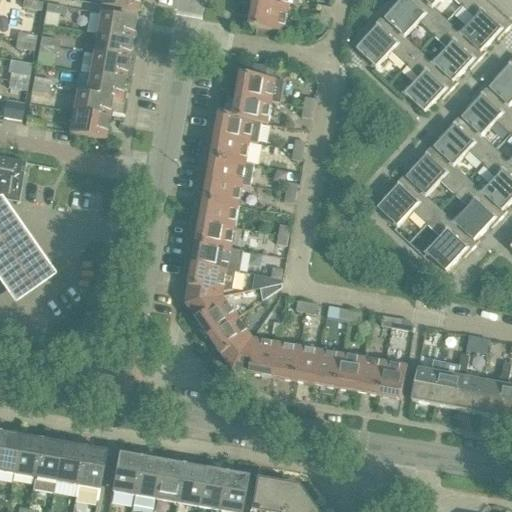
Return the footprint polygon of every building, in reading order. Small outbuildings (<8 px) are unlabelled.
[(136,14),(138,0),(102,0),(101,7),(136,14)] [(288,13),(290,0),(255,0),(254,7),(288,13)] [(448,23),(433,10),(423,0),(400,0),(397,4),(399,7),(386,21),(405,39),(419,25),(433,39),(448,23)] [(468,0),(423,0),(433,10),(442,0),(451,0),(461,8),(468,0)] [(511,27),(511,26),(482,0),(468,0),(461,8),(475,22),(462,36),(482,55),(495,40),(498,42),(511,27)] [(40,13),(42,5),(23,2),(22,9),(40,13)] [(64,17),(65,9),(47,6),(45,13),(64,17)] [(284,35),(288,13),(254,7),(250,29),(284,35)] [(330,20),(332,10),(322,8),(320,18),(330,20)] [(131,42),(135,21),(100,15),(96,36),(131,42)] [(328,30),(330,20),(320,18),(318,28),(328,30)] [(420,53),(405,39),(386,21),(383,19),(369,34),(372,37),(357,52),(377,70),(391,55),(406,68),(420,53)] [(484,57),(482,55),(462,36),(448,23),(433,39),(448,52),(434,66),(454,84),(468,70),(470,72),(484,57)] [(35,46),(36,38),(17,35),(16,42),(35,46)] [(128,62),(131,42),(96,36),(93,56),(128,62)] [(58,50),(59,42),(41,39),(39,46),(58,50)] [(33,53),(35,46),(16,42),(15,50),(33,53)] [(58,50),(39,46),(38,54),(57,57),(58,50)] [(454,84),(434,66),(420,53),(406,68),(420,81),(405,97),(425,115),(440,100),(442,102),(457,87),(454,84)] [(124,83),(128,62),(93,56),(89,77),(124,83)] [(511,62),(502,74),(504,76),(491,90),(510,109),(511,106),(511,62)] [(27,86),(29,78),(10,75),(9,83),(27,86)] [(280,105),(284,83),(242,76),(238,98),(272,104),(280,105)] [(121,103),(124,83),(89,77),(86,95),(85,96),(111,101),(121,103)] [(51,90),(52,82),(34,79),(32,87),(51,90)] [(26,93),(27,86),(9,83),(8,90),(26,93)] [(49,97),(51,90),(32,87),(31,94),(49,97)] [(511,110),(510,109),(491,90),(488,88),(474,104),(476,106),(463,120),(483,139),(496,124),(510,138),(511,135),(511,110)] [(108,121),(111,101),(85,96),(86,95),(76,94),(72,114),(108,121)] [(268,126),(272,104),(238,98),(234,119),(234,120),(254,123),(254,124),(262,125),(268,126)] [(314,111),(315,102),(305,100),(304,110),(314,111)] [(312,121),(314,111),(304,110),(302,120),(312,121)] [(104,141),(108,121),(72,114),(69,135),(104,141)] [(20,127),(22,119),(3,116),(2,123),(20,127)] [(258,146),(262,125),(254,124),(254,123),(234,120),(234,119),(220,116),(216,138),(250,144),(258,146)] [(497,152),(483,139),(463,120),(460,118),(446,133),(449,136),(435,150),(455,169),(468,154),(483,168),(497,152)] [(44,131),(45,123),(26,120),(25,127),(44,131)] [(247,166),(250,144),(216,138),(212,160),(247,166)] [(304,154),(305,144),(296,143),(294,152),(304,154)] [(469,182),(455,169),(435,150),(433,148),(418,163),(421,166),(407,180),(427,199),(440,184),(455,198),(469,182)] [(302,164),(304,154),(294,152),(292,162),(302,164)] [(511,166),(511,165),(497,152),(483,168),(497,181),(484,195),(503,213),(511,204),(511,166)] [(18,206),(25,165),(0,160),(0,202),(5,203),(18,206)] [(256,168),(247,166),(212,160),(209,181),(243,187),(252,189),(256,168)] [(441,212),(427,199),(407,180),(405,178),(391,193),(393,196),(379,211),(398,229),(413,214),(428,227),(441,212)] [(239,209),(243,187),(209,181),(205,203),(239,209)] [(503,213),(484,195),(469,182),(455,198),(469,211),(456,225),(476,243),(489,229),(492,231),(506,216),(503,213)] [(296,197),(298,187),(288,185),(286,195),(296,197)] [(294,206),(296,197),(286,195),(285,205),(294,206)] [(0,202),(0,283),(15,304),(56,276),(5,203),(0,202)] [(235,230),(239,209),(205,203),(201,224),(235,230)] [(464,261),(478,246),(476,243),(456,225),(441,212),(428,227),(442,240),(427,256),(447,274),(461,259),(464,261)] [(232,251),(235,230),(201,224),(198,245),(232,251)] [(289,239),(290,229),(281,228),(279,237),(289,239)] [(287,249),(289,239),(279,237),(277,247),(287,249)] [(247,254),(231,252),(232,251),(198,245),(194,266),(244,275),(247,254)] [(237,293),(240,275),(243,276),(244,275),(194,266),(187,307),(223,299),(224,291),(237,293)] [(281,282),(283,272),(273,270),(271,280),(281,282)] [(238,320),(223,299),(187,307),(210,340),(238,320)] [(307,315),(308,306),(298,304),(296,314),(307,315)] [(316,317),(318,307),(308,306),(307,315),(316,317)] [(349,323),(351,313),(341,311),(339,321),(349,323)] [(359,325),(360,315),(351,313),(349,323),(359,325)] [(392,331),(393,321),(383,319),(381,329),(392,331)] [(233,373),(253,341),(238,320),(210,340),(233,373)] [(401,332),(403,322),(393,321),(392,331),(401,332)] [(470,339),(467,353),(487,357),(490,343),(470,339)] [(273,380),(279,346),(253,341),(233,373),(273,380)] [(295,384),(301,350),(279,346),(273,380),(295,384)] [(316,387),(322,353),(301,350),(295,384),(316,387)] [(337,391),(343,357),(322,353),(316,387),(337,391)] [(358,395),(364,361),(343,357),(337,391),(358,395)] [(467,370),(470,359),(462,357),(460,368),(467,370)] [(379,399),(385,364),(364,361),(358,395),(379,399)] [(402,403),(408,368),(385,364),(379,399),(402,403)] [(440,376),(444,376),(446,366),(438,364),(436,375),(419,371),(412,404),(435,409),(440,376)] [(510,378),(511,367),(511,366),(504,365),(502,376),(510,378)] [(455,412),(461,380),(458,379),(460,368),(446,366),(444,376),(440,376),(435,409),(455,412)] [(477,417),(483,384),(465,380),(467,370),(460,368),(458,379),(461,380),(455,412),(477,417)] [(511,423),(511,389),(508,388),(510,378),(502,376),(500,387),(504,388),(498,420),(511,423)] [(498,420),(504,388),(500,387),(483,384),(477,417),(498,420)] [(0,473),(13,476),(19,439),(0,435),(0,473)] [(34,480),(41,441),(39,441),(39,443),(19,439),(13,476),(34,480)] [(55,484),(62,447),(42,443),(42,441),(41,441),(34,480),(32,492),(53,496),(55,484)] [(76,487),(83,449),(81,449),(81,450),(62,447),(55,484),(76,487)] [(97,503),(105,455),(85,451),(85,449),(83,449),(76,487),(74,499),(97,503)] [(133,497),(140,459),(138,458),(138,460),(117,457),(111,493),(133,497)] [(153,511),(154,501),(161,464),(141,461),(142,459),(140,459),(133,497),(132,507),(153,511)] [(176,505),(182,466),(181,466),(180,468),(161,464),(154,501),(176,505)] [(197,509),(203,472),(184,468),(184,466),(182,466),(176,505),(197,509)] [(215,511),(218,511),(225,474),(223,473),(223,475),(203,472),(197,509),(215,511)] [(241,511),(247,480),(226,476),(227,474),(225,474),(218,511),(241,511)] [(329,511),(327,511),(326,511),(313,511),(297,488),(255,481),(249,511),(329,511)]
